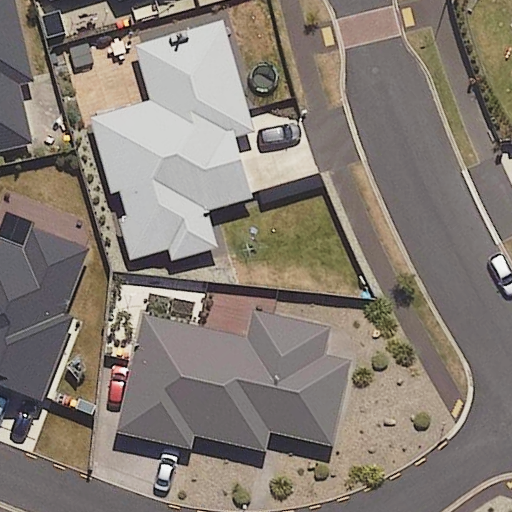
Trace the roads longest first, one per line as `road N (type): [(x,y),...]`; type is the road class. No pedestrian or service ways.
road 1 (residential): [(353,0),(388,132),(433,242),(511,378)]
road 2 (residential): [(511,433),(390,511)]
